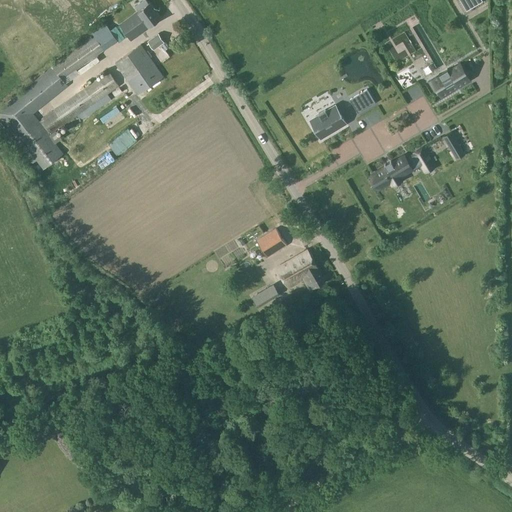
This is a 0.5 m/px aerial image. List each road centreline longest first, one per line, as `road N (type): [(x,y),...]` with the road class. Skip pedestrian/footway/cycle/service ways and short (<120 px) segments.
road 1 (unclassified): [(511,479),(429,419),(176,0)]
road 2 (track): [(381,338),(146,482)]
road 3 (track): [(271,511),(429,419)]
